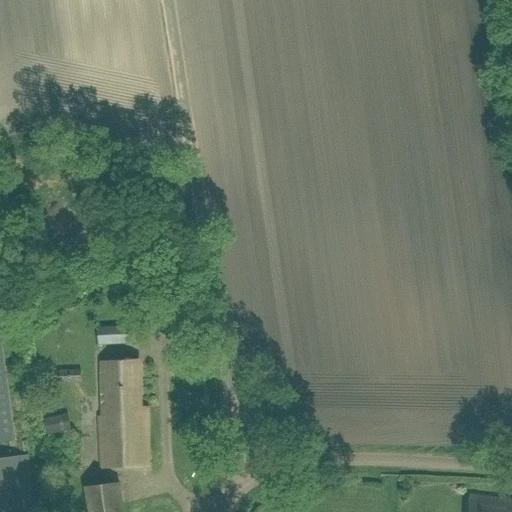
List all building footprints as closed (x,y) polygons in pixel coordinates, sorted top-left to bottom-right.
[(0,441),(14,439),(0,335),(0,441)] [(102,417),(100,417),(102,467),(148,465),(147,408),(140,408),(139,361),(101,362),(102,417)] [(60,383),(81,382),(80,372),(60,372),(60,383)] [(45,419),(49,434),(72,429),(68,413),(45,419)] [(88,511),(123,511),(119,483),(85,487),(88,511)] [(511,511),(511,501),(470,495),(467,511),(511,511)]
